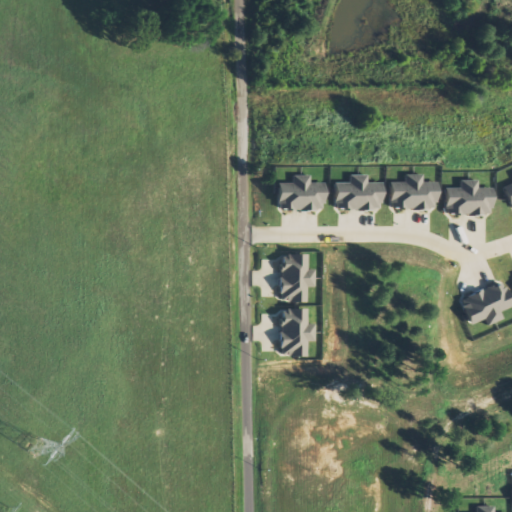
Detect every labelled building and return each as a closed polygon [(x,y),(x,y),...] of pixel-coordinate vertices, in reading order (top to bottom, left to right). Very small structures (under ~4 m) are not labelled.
[(434,182),(420,182),(420,174),(402,174),(402,182),(387,183),(388,210),(435,208),(434,182)] [(365,175),(347,175),(348,183),(333,183),(334,210),(380,209),(379,183),(366,183),(365,175)] [(308,176),(290,176),(291,183),(275,183),(276,211),(323,210),(322,183),(309,183),(308,176)] [(476,180),(458,181),(458,188),(443,188),(444,216),(491,215),(490,188),(476,188),(476,180)] [(305,254),(279,254),(279,302),(306,302),(306,287),(314,287),(314,269),(305,269),(305,254)] [(458,300),(469,326),(483,320),(486,326),(502,319),(499,312),(511,306),(501,281),(458,300)] [(306,356),(306,342),(314,342),(313,324),(305,324),(305,309),(279,309),(280,356),(306,356)]
